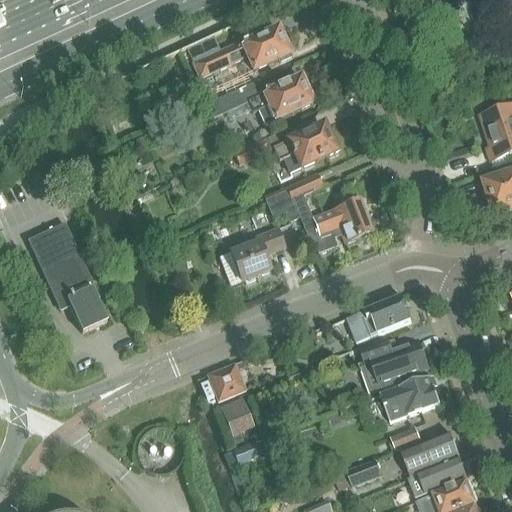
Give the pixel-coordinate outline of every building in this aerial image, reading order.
[(455,0),(458,6),(462,4),(467,15),(498,1),(498,0),(455,0)] [(224,55),(222,53),(192,66),(198,81),(229,68),(248,59),(254,72),(280,61),(281,63),(291,59),(290,56),(291,55),(284,40),(283,40),(279,31),(260,39),(258,36),(250,39),(251,42),(242,46),(242,47),(224,55)] [(254,86),(208,107),(214,119),(247,104),(252,115),(258,112),(265,127),(282,119),(283,122),(293,118),(292,115),(313,105),(312,102),(314,101),(310,91),(307,92),(306,90),(306,89),(302,80),(282,88),(281,86),(272,90),(273,92),(259,98),(254,86)] [(511,108),(481,118),(492,150),(490,151),(495,163),(511,157),(511,108)] [(324,128),(274,151),(280,164),(285,162),(291,175),(338,152),(332,139),(330,140),(324,128)] [(263,143),(235,155),(240,167),(269,154),(269,153),(268,154),(263,143)] [(510,212),(511,211),(511,175),(484,184),(485,189),(482,190),(485,200),(489,199),(495,217),(499,216),(500,220),(511,217),(510,212)] [(317,177),(287,191),(292,203),(294,203),(314,193),(323,189),(317,177)] [(287,191),(265,201),(272,219),(285,214),(290,224),(301,220),(298,214),(296,206),(294,203),(292,203),(287,191)] [(360,203),(303,225),(309,242),(312,241),(318,256),(338,248),(333,238),(341,235),(345,246),(372,235),(360,203)] [(65,227),(28,243),(60,314),(70,309),(83,335),(108,324),(97,301),(99,300),(91,282),(65,227)] [(230,255),(220,259),(231,290),(242,286),(245,284),(246,287),(255,283),(254,281),(271,274),(265,258),(286,250),(283,241),(279,231),(263,237),(254,240),(256,245),(230,255)] [(172,264),(162,267),(165,279),(176,276),(172,264)] [(348,322),(357,346),(412,323),(403,299),(348,322)] [(389,345),(362,354),(368,369),(374,367),(383,393),(414,382),(412,377),(428,371),(420,348),(393,357),(389,345)] [(235,366),(207,378),(208,380),(217,401),(218,405),(246,394),(245,390),(235,367),(235,366)] [(431,380),(380,398),(390,425),(441,407),(431,380)] [(242,402),(220,411),(228,428),(250,419),(242,402)] [(391,440),(395,449),(396,452),(421,442),(416,430),(391,440)] [(415,449),(403,453),(412,481),(430,473),(461,461),(451,436),(415,449)] [(253,445),(243,449),(234,452),(239,465),(257,459),(253,445)] [(413,481),(409,482),(416,501),(426,497),(467,480),(461,461),(430,473),(412,481),(413,481)] [(376,463),(348,474),(354,489),(382,478),(376,463)] [(467,485),(410,508),(411,511),(422,511),(437,506),(438,511),(465,511),(476,508),(475,506),(477,501),(475,496),(471,495),(467,485)]
